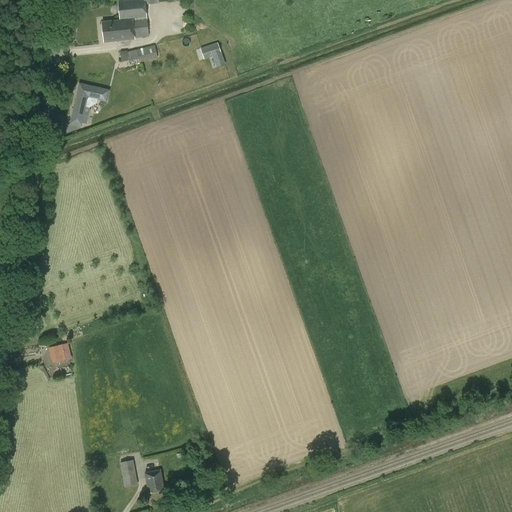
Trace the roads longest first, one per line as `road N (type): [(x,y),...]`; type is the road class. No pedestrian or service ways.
road 1 (unclassified): [(0,367),(65,0)]
road 2 (track): [(169,511),(408,424)]
